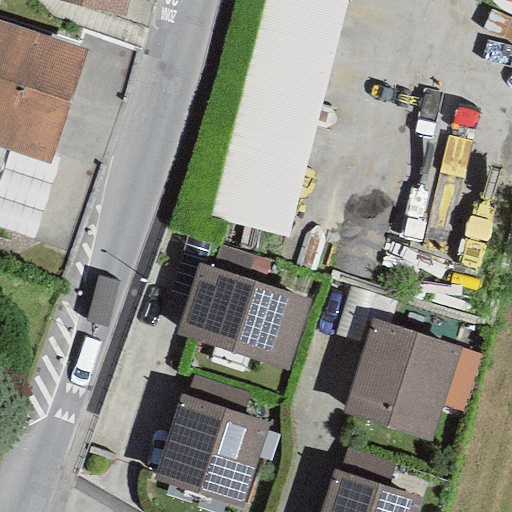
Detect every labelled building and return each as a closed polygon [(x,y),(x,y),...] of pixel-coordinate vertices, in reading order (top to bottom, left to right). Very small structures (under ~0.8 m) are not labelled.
[(57,0),(57,1),(123,17),(126,0),(57,0)] [(347,0),(263,0),(207,217),(286,237),(347,0)] [(511,6),(491,1),(511,12),(511,6)] [(86,52),(0,22),(0,150),(47,166),(86,52)] [(0,191),(0,215),(33,226),(50,169),(10,157),(0,191)] [(219,245),(210,268),(264,286),(272,262),(219,245)] [(210,268),(196,264),(173,335),(286,372),(309,300),(264,286),(210,268)] [(459,348),(371,320),(341,414),(430,442),(442,407),(459,348)] [(483,355),(459,348),(442,407),(465,414),(483,355)] [(191,375),(184,397),(241,416),(248,394),(191,375)] [(184,397),(178,395),(151,480),(241,509),(268,424),(241,416),(184,397)] [(346,445),(337,472),(386,488),(395,461),(346,445)] [(337,472),(331,470),(317,511),(417,511),(421,499),(386,488),(337,472)]
